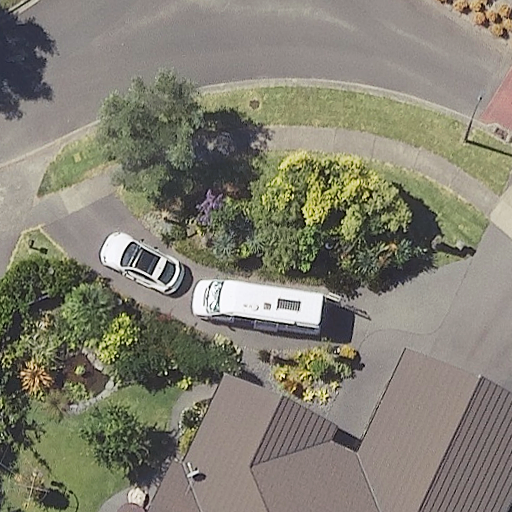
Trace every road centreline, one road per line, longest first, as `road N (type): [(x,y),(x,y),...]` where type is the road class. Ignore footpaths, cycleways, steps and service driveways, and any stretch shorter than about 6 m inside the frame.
road 1 (residential): [(511,118),(303,0)]
road 2 (residential): [(160,0),(112,41),(0,105)]
